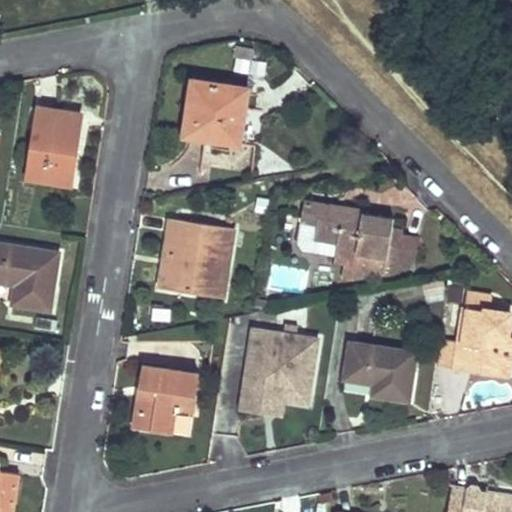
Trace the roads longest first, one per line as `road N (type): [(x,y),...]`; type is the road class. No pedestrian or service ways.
road 1 (residential): [(74,511),(142,42)]
road 2 (residential): [(142,42),(231,21),(275,23),(511,257)]
road 3 (residential): [(511,434),(74,511)]
road 4 (residential): [(0,62),(142,42)]
